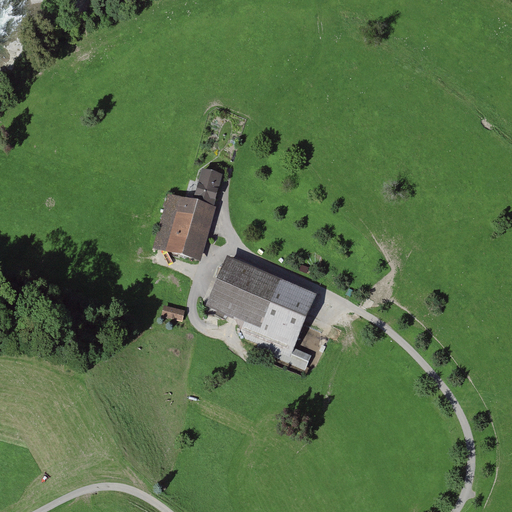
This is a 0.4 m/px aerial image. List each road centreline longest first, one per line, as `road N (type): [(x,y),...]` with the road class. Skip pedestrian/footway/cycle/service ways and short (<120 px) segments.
road 1 (unclassified): [(455,511),(472,462),(454,402),(380,324),(240,250),(224,212),(229,170)]
road 2 (unclassified): [(42,511),(108,486),(132,489),(171,511)]
